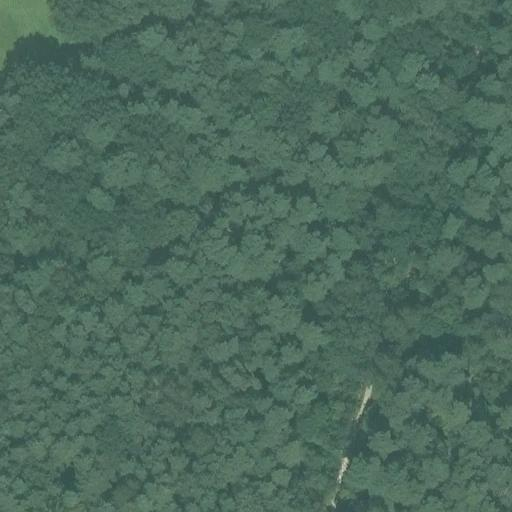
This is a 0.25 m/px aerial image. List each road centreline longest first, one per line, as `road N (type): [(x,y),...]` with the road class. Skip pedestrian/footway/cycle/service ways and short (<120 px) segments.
road 1 (unknown): [(0,177),(148,117),(195,65),(209,0)]
road 2 (unclassified): [(0,104),(138,33)]
